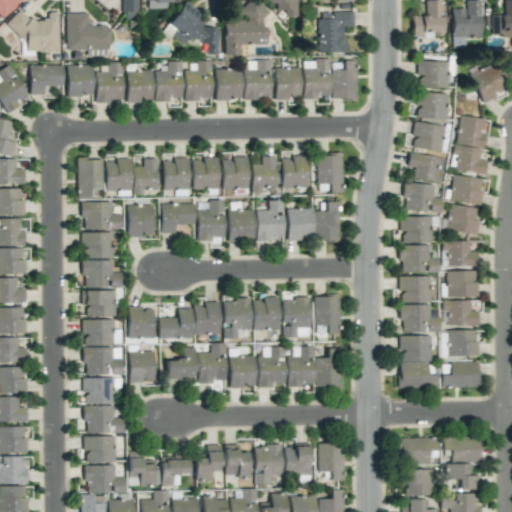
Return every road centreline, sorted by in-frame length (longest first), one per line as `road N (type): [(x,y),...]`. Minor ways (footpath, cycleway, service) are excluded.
road 1 (residential): [(365,511),(366,221),(387,91),(386,0)]
road 2 (residential): [(47,129),(53,511)]
road 3 (residential): [(379,127),(47,129)]
road 4 (residential): [(509,511),(511,210)]
road 5 (residential): [(365,266),(159,270)]
road 6 (residential): [(365,414),(160,416)]
road 7 (residential): [(365,414),(509,414)]
